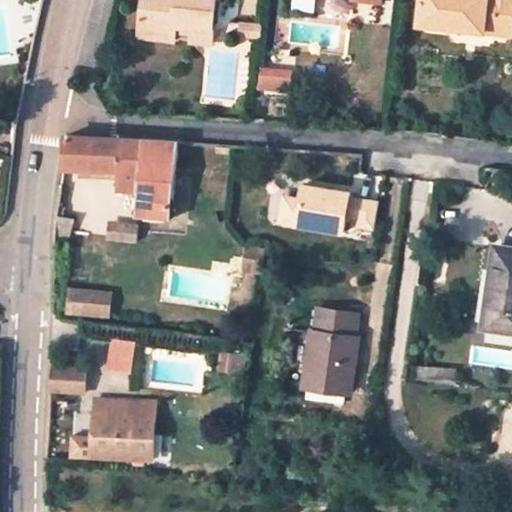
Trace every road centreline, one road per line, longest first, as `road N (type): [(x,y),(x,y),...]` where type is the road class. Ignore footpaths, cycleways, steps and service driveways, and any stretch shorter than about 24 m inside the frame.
road 1 (unclassified): [(46,113),(511,164)]
road 2 (residential): [(29,257),(21,511)]
road 3 (residential): [(46,113),(29,257)]
